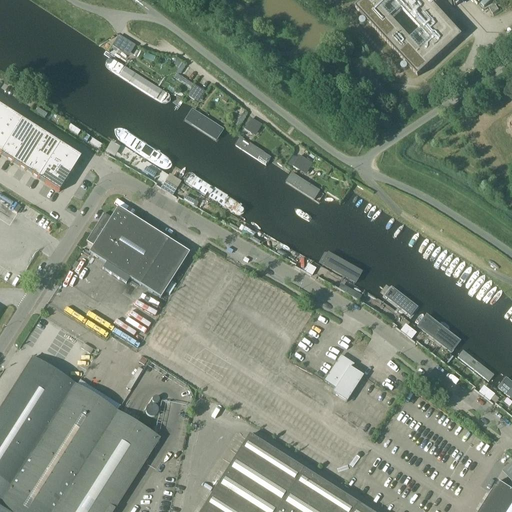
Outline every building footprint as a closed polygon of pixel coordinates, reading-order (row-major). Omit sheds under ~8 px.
[(363,0),(355,8),(364,19),(363,19),(362,19),(361,20),(360,20),(360,21),(359,22),(359,23),(359,24),(360,25),(360,26),(361,26),(362,27),(363,27),(364,27),(364,26),(365,26),(366,25),(366,24),(367,24),(367,23),(367,22),(406,64),(405,64),(404,64),(403,64),(402,65),(401,66),(401,67),(400,68),(400,69),(401,69),(401,70),(402,71),(403,72),(404,72),(405,72),(406,72),(406,71),(407,71),(407,70),(408,70),(408,69),(408,68),(408,67),(418,78),(463,37),(435,7),(442,0),(448,0),(455,7),(462,0),(363,0)] [(489,10),(493,15),(499,11),(495,6),(489,10)] [(126,41),(119,37),(112,47),(119,51),(126,41)] [(178,112),(184,102),(113,54),(106,64),(178,112)] [(201,91),(194,86),(187,97),(194,101),(201,91)] [(228,145),(234,134),(186,103),(184,102),(178,112),(220,140),(228,145)] [(45,111),(35,105),(32,109),(42,115),(45,111)] [(0,155),(22,121),(15,117),(9,113),(3,109),(0,107),(0,155)] [(65,131),(68,126),(58,120),(55,124),(65,131)] [(250,120),(244,130),(251,134),(257,124),(250,120)] [(22,121),(0,155),(1,155),(7,159),(13,163),(34,129),(28,125),(22,121)] [(75,137),(78,133),(68,126),(65,131),(75,137)] [(35,129),(34,129),(13,163),(19,167),(25,171),(38,152),(47,137),(41,133),(35,129)] [(234,134),(228,145),(278,178),(286,165),(254,147),(234,134)] [(47,137),(40,149),(52,157),(60,145),(47,137)] [(127,138),(121,148),(171,180),(178,170),(163,160),(127,138)] [(98,152),(101,148),(91,141),(88,146),(98,152)] [(50,160),(49,162),(70,176),(81,158),(60,145),(52,157),(50,160)] [(38,152),(25,171),(26,171),(32,175),(38,179),(47,166),(49,162),(50,160),(52,157),(40,149),(38,152)] [(299,157),(293,167),(299,171),(306,161),(299,157)] [(47,166),(38,179),(39,180),(44,183),(59,193),(68,179),(70,176),(49,162),(47,166)] [(286,165),(278,178),(320,205),(327,194),(315,186),(303,180),(305,176),(286,165)] [(246,212),(186,175),(180,185),(208,202),(239,222),(246,212)] [(166,193),(171,186),(165,183),(161,190),(166,193)] [(176,189),(171,186),(166,193),(171,196),(176,189)] [(92,235),(88,242),(94,245),(89,253),(88,254),(105,265),(102,270),(126,285),(129,280),(140,287),(160,300),(190,253),(169,240),(135,219),(118,208),(111,219),(109,217),(104,215),(104,214),(103,215),(105,216),(100,223),(97,227),(96,227),(94,233),(93,236),(92,235)] [(291,238),(253,216),(247,227),(278,244),(308,261),(314,251),(291,238)] [(317,266),(342,281),(349,285),(360,291),(366,281),(348,270),(323,256),(317,266)] [(305,273),(311,277),(315,270),(309,266),(305,273)] [(376,286),(369,296),(410,325),(417,315),(376,286)] [(425,322),(417,331),(431,342),(449,356),(456,346),(425,322)] [(405,336),(410,330),(405,326),(400,333),(405,336)] [(415,334),(410,330),(405,336),(410,340),(415,334)] [(489,387),(496,377),(464,353),(457,362),(459,364),(489,387)] [(74,386),(74,385),(34,360),(35,360),(32,358),(0,409),(0,511),(47,511),(9,487),(28,458),(74,386)] [(363,377),(352,369),(354,365),(349,362),(348,363),(339,358),(324,382),(335,389),(333,393),(347,402),(363,377)] [(511,390),(504,383),(496,393),(511,405),(511,390)] [(47,511),(52,511),(116,412),(74,386),(28,458),(9,487),(47,511)] [(483,398),(488,392),(484,388),(479,394),(483,398)] [(493,395),(488,392),(483,398),(488,402),(493,395)] [(160,439),(116,412),(52,511),(113,511),(115,510),(160,439)] [(366,511),(360,508),(249,437),(201,511),(366,511)] [(511,511),(511,466),(505,473),(511,479),(511,486),(508,490),(497,483),(478,511),(511,511)]
